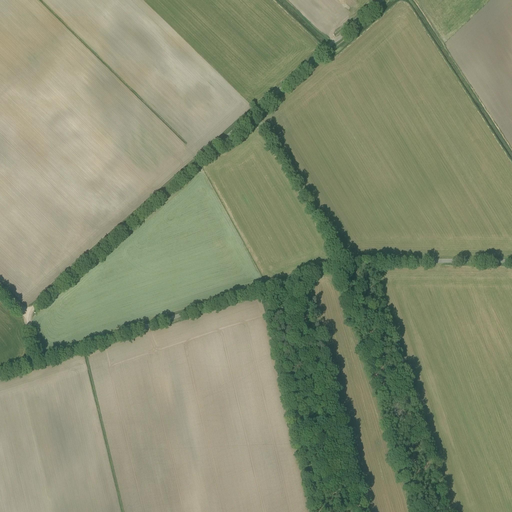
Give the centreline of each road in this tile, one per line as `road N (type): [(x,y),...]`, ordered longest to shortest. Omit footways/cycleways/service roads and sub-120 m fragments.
road 1 (unclassified): [(40,354),(27,308),(380,0)]
road 2 (unclassified): [(40,354),(337,259),(511,258)]
